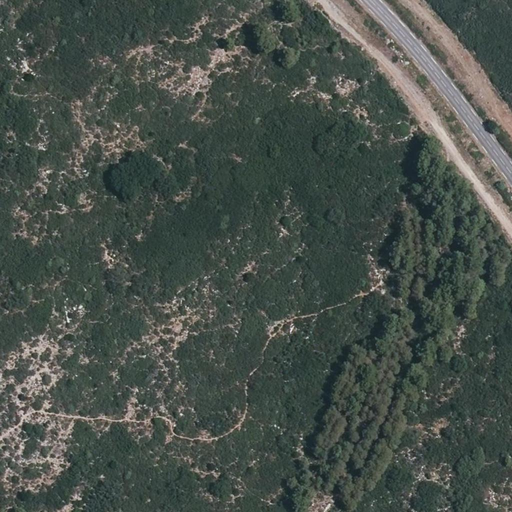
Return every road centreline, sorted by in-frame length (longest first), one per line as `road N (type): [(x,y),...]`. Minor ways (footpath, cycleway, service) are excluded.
road 1 (track): [(320,0),(402,80),(511,229)]
road 2 (secondary): [(511,176),(372,0)]
